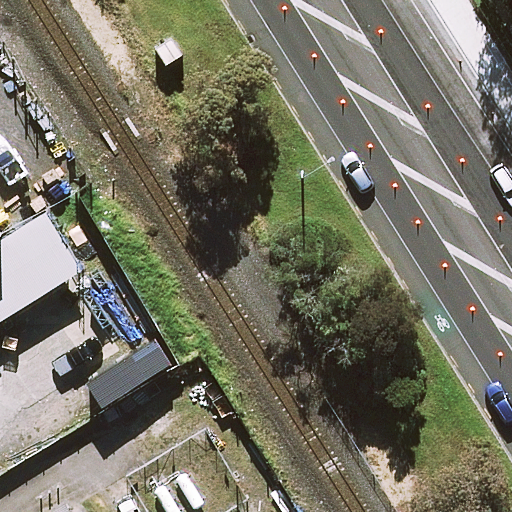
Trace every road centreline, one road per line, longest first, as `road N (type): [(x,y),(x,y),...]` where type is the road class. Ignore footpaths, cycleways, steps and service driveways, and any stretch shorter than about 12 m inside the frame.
road 1 (secondary): [(511,373),(274,0)]
road 2 (secondary): [(384,0),(511,200)]
